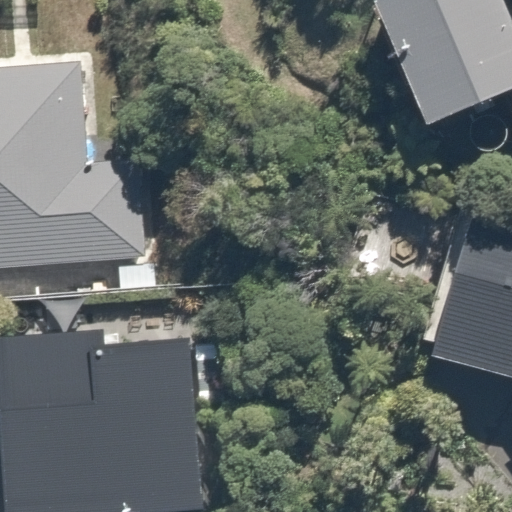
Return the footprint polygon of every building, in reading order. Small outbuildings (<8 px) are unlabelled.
[(438,133),(511,98),(511,23),(501,0),(406,0),(381,11),(438,133)] [(0,272),(151,262),(141,164),(92,168),(84,67),(0,73),(0,272)] [(511,235),(477,227),(440,366),(511,385),(511,235)] [(158,290),(156,266),(120,269),(122,293),(158,290)] [(109,350),(108,335),(0,343),(0,426),(4,426),(10,511),(206,511),(192,343),(109,350)]
